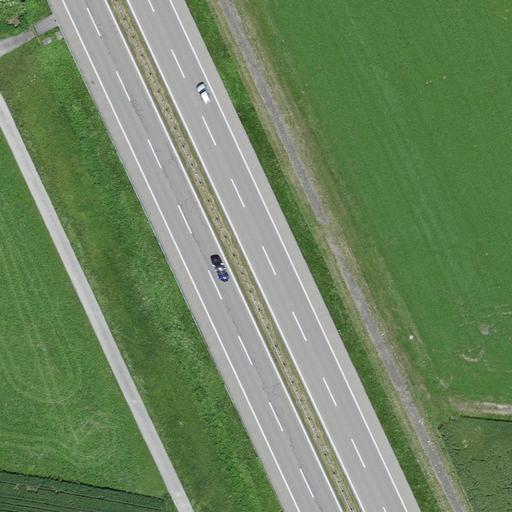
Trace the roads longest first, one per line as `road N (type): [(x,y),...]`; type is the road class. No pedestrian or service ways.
road 1 (motorway): [(386,511),(148,0)]
road 2 (motorway): [(83,0),(320,511)]
road 3 (track): [(188,511),(0,98)]
